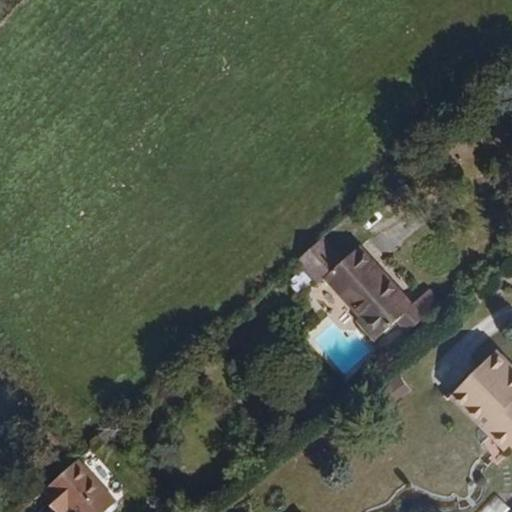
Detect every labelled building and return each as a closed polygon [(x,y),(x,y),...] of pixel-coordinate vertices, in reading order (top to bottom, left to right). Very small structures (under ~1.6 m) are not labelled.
[(412,306),(359,245),(325,275),(364,318),(358,323),(373,340),(395,320),(412,306)] [(412,306),(395,320),(409,334),(446,301),(433,286),(412,306)] [(511,361),(499,348),(453,392),(473,413),(492,432),(501,424),(511,434),(511,361)] [(511,443),(511,434),(501,424),(492,432),(508,448),(511,443)] [(103,511),(116,501),(78,459),(40,494),(52,507),(60,499),(68,508),(71,511),(103,511)] [(63,511),(68,508),(60,499),(52,507),(57,511),(63,511)]
